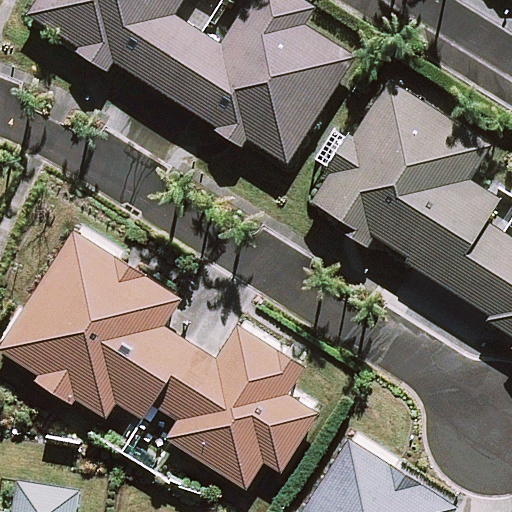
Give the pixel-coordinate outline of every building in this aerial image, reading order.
[(41,0),(32,15),(116,67),(121,59),(287,163),(354,56),(302,24),(312,8),(300,0),(253,0),(243,16),(217,0),(41,0)] [(493,146),(393,84),(310,216),(369,253),(380,236),(511,318),(511,238),(485,222),(499,201),(470,183),(493,146)] [(182,298),(78,233),(7,346),(111,411),(120,396),(147,413),(156,398),(185,417),(173,436),(248,482),(265,455),(283,467),(317,412),(289,394),(306,368),(241,327),(218,364),(162,329),(182,298)] [(452,511),(457,506),(351,440),(306,511),(452,511)] [(79,511),(82,491),(26,483),(22,511),(79,511)]
